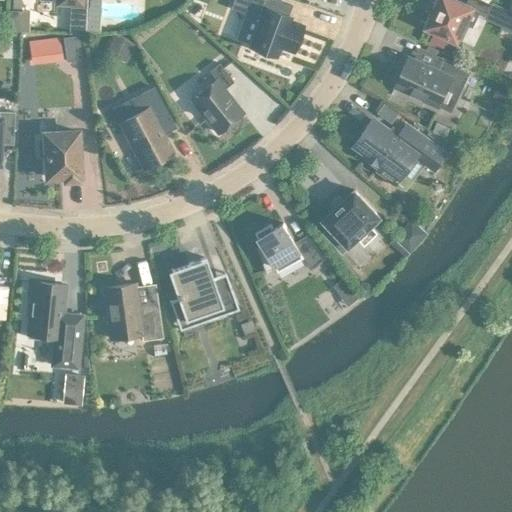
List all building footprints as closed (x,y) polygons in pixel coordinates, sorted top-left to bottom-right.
[(86,0),(85,35),(100,33),(100,0),(86,0)] [(280,48),(293,53),(303,26),(290,21),(291,18),(276,12),(280,1),(277,0),(234,0),(231,9),(260,19),(249,47),(276,58),(280,48)] [(471,10),(487,17),(492,6),(490,5),(489,4),(479,0),(468,0),(466,6),(453,0),(439,0),(427,27),(456,41),(458,38),(462,40),(469,25),(465,23),(471,10)] [(492,6),(487,17),(511,29),(511,11),(492,2),(490,5),(492,6)] [(113,35),(106,52),(126,61),(133,44),(113,35)] [(63,38),(66,62),(82,60),(79,36),(63,38)] [(449,83),(462,89),(470,71),(441,58),(436,70),(408,58),(395,87),(438,107),(449,83)] [(224,90),(233,82),(218,64),(209,71),(216,80),(191,100),(218,133),(243,113),(224,90)] [(498,85),(492,96),(505,102),(510,91),(498,85)] [(162,128),(172,123),(154,88),(131,100),(138,113),(119,123),(144,169),(173,153),(163,134),(164,130),(162,128)] [(384,103),(378,113),(392,123),(398,113),(384,103)] [(0,144),(13,145),(14,113),(0,112),(0,144)] [(414,155),(433,169),(445,153),(408,126),(401,136),(393,130),(391,133),(374,121),(357,145),(368,153),(366,157),(379,167),(381,163),(399,176),(414,155)] [(415,122),(413,125),(423,131),(425,128),(415,122)] [(430,130),(428,134),(444,146),(446,142),(430,130)] [(77,176),(79,176),(77,132),(44,134),(44,140),(39,140),(40,156),(45,156),(47,178),(65,177),(65,180),(77,179),(77,176)] [(377,233),(371,226),(380,218),(354,191),(342,202),(341,203),(336,208),(335,209),(323,220),(330,228),(324,234),(342,253),(348,247),(358,239),(364,245),(377,233)] [(411,219),(394,239),(410,253),(427,234),(411,219)] [(295,244),(283,224),(274,229),(270,224),(255,233),(258,238),(263,247),(259,249),(258,248),(257,249),(267,274),(268,273),(267,272),(276,268),(278,272),(302,258),(310,269),(324,258),(307,236),(295,244)] [(215,288),(205,258),(188,264),(190,270),(173,276),(179,294),(176,295),(177,299),(169,301),(176,320),(204,310),(208,320),(238,310),(229,283),(215,288)] [(60,366),(77,368),(82,316),(62,314),(65,285),(33,282),(31,301),(27,300),(26,315),(30,315),(28,334),(40,335),(40,339),(54,340),(54,337),(59,337),(60,366)] [(360,284),(357,291),(362,297),(369,296),(372,289),(368,283),(360,284)] [(138,304),(135,284),(103,289),(105,303),(101,304),(103,321),(107,320),(110,339),(141,334),(142,341),(162,338),(158,306),(144,308),(138,304)] [(0,285),(0,319),(5,320),(8,286),(0,285)] [(250,321),(240,324),(244,334),(254,331),(250,321)] [(65,373),(64,386),(82,388),(83,375),(65,373)]
